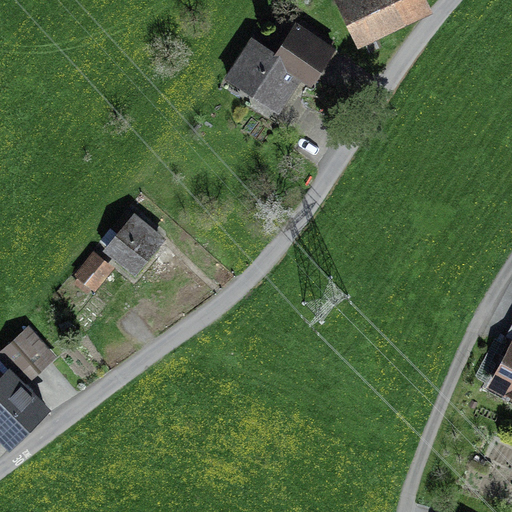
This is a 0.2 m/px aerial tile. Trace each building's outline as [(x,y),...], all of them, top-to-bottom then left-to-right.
[(418,0),(339,0),(357,36),(421,4),(418,0)] [(275,56),(248,40),(219,86),(275,120),(298,83),(310,90),(330,58),(289,32),(275,56)] [(133,216),(104,252),(136,277),(165,241),(133,216)] [(110,274),(90,259),(71,284),(91,299),(110,274)] [(28,332),(4,355),(28,379),(51,356),(28,332)] [(511,341),(491,386),(511,396),(511,341)] [(0,367),(0,388),(11,378),(0,367)] [(44,412),(11,378),(0,388),(0,433),(11,444),(44,412)]
